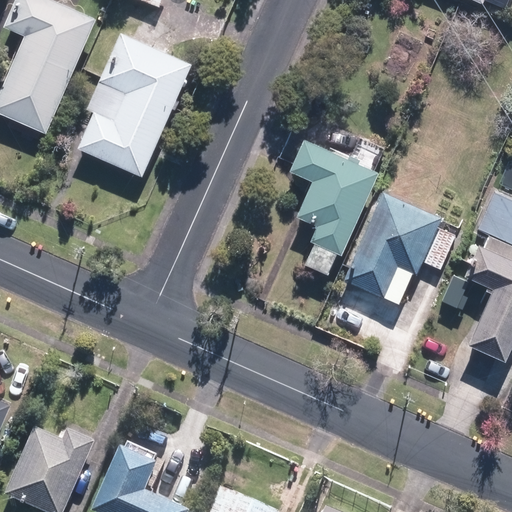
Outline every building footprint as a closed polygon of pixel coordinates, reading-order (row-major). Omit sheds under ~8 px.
[(0,108),(53,132),(105,15),(70,0),(22,0),(12,22),(33,31),(0,104),(0,108)] [(148,174),(201,59),(131,27),(94,107),(101,110),(85,145),(148,174)] [(351,248),(386,167),(311,135),(297,168),(319,178),(303,212),(325,221),(308,258),(334,270),(345,245),(351,248)] [(511,194),(497,188),(482,226),(511,237),(511,194)] [(446,217),(388,192),(348,282),(402,305),(415,274),(420,276),(424,266),(440,273),(456,238),(440,231),(446,217)] [(510,361),(511,355),(511,258),(482,245),(468,277),(496,290),(472,344),(510,361)] [(469,281),(454,274),(442,302),(457,309),(469,281)] [(0,450),(23,397),(0,387),(0,450)] [(64,511),(68,511),(101,436),(72,424),(69,433),(41,421),(11,489),(64,511)] [(100,509),(106,511),(196,511),(152,490),(166,462),(132,445),(100,509)] [(284,511),(285,511),(225,485),(213,511),(284,511)]
